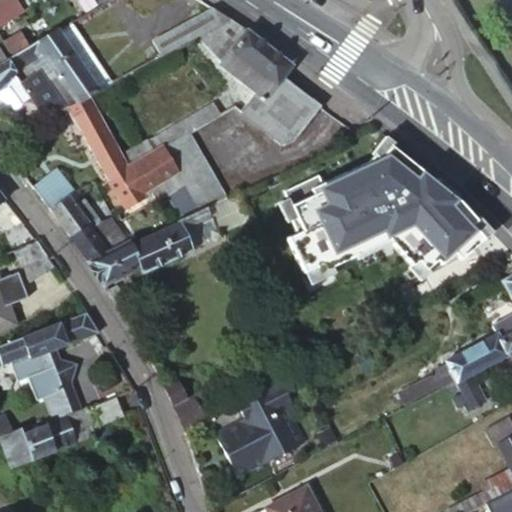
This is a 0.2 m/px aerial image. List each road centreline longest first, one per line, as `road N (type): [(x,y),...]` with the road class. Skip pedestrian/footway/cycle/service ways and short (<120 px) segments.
road 1 (residential): [(0,171),(126,356),(176,451),(196,511)]
road 2 (tertiary): [(462,141),(453,47),(423,6)]
road 3 (primary): [(344,57),(462,141)]
